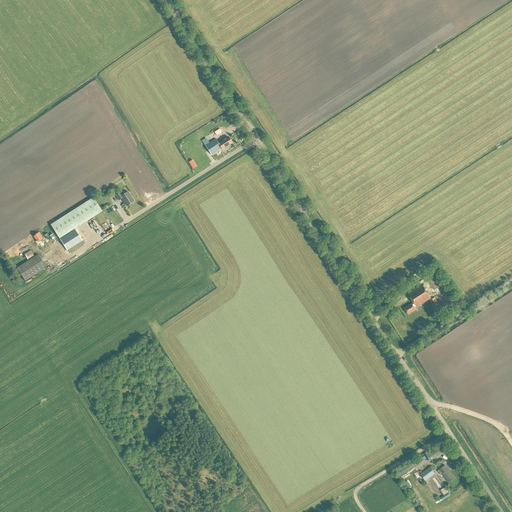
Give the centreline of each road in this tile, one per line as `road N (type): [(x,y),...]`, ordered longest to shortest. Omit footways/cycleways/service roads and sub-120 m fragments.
road 1 (unclassified): [(501,511),(255,139)]
road 2 (unclassified): [(255,139),(164,0)]
road 3 (track): [(448,431),(359,486),(363,511)]
